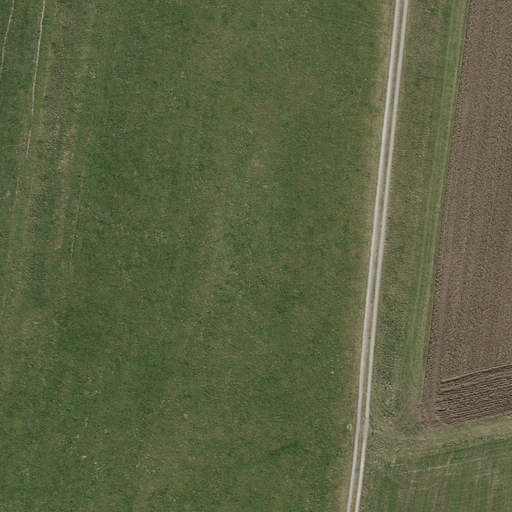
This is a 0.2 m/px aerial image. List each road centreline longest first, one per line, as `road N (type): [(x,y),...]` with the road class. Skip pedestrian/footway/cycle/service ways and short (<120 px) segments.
road 1 (track): [(353,511),(399,0)]
road 2 (track): [(360,446),(511,415)]
